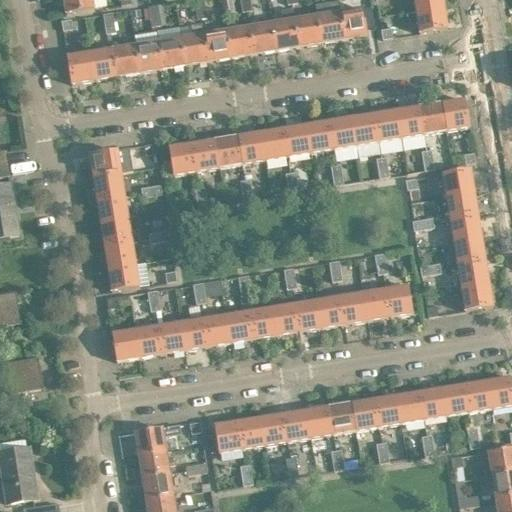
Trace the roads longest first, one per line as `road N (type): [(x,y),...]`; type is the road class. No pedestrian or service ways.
road 1 (residential): [(41,130),(496,54)]
road 2 (residential): [(91,410),(511,339)]
road 3 (residential): [(91,410),(60,176),(41,130)]
road 4 (residential): [(41,130),(19,0)]
